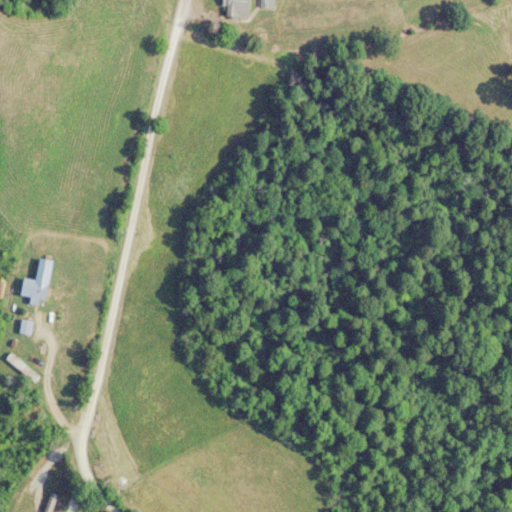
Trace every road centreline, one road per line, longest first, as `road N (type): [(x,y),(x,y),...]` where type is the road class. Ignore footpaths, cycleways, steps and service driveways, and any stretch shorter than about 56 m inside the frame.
road 1 (residential): [(59,511),(95,203)]
road 2 (residential): [(95,203),(138,0)]
